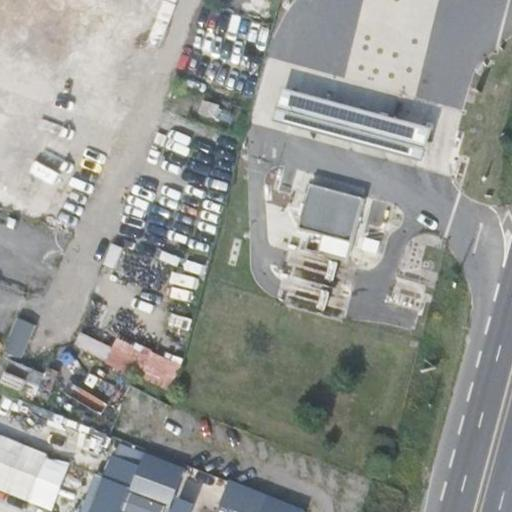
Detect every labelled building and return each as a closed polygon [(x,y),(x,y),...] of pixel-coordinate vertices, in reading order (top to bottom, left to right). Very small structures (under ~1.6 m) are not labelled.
[(286,85),(276,119),(360,141),(425,159),(435,124),(369,107),(286,85)] [(312,183),(300,229),(351,242),(363,196),(312,183)] [(85,338),(80,348),(172,390),(185,364),(120,333),(112,350),(85,338)] [(0,487),(57,507),(74,459),(0,432),(0,487)] [(178,496),(188,465),(119,442),(108,475),(96,472),(82,511),(192,511),(196,502),(178,496)] [(376,452),(371,466),(385,471),(390,457),(376,452)] [(231,479),(222,504),(242,511),(307,511),(309,508),(231,479)]
